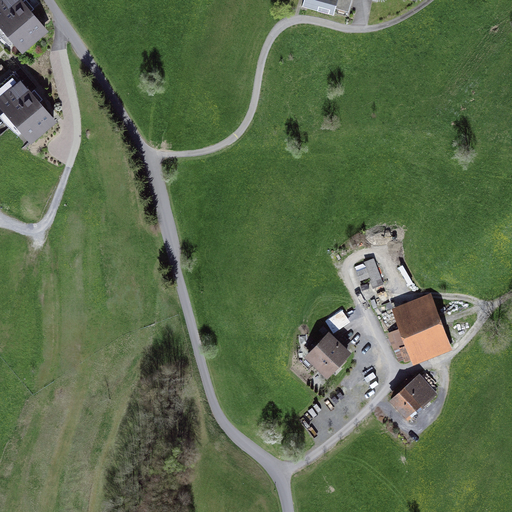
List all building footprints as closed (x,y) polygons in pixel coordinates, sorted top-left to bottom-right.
[(0,0),(0,23),(22,51),(47,32),(22,0),(0,0)] [(337,0),(304,0),(303,6),(334,15),(337,0)] [(56,122),(19,76),(0,90),(0,104),(31,143),(56,122)] [(381,283),(375,267),(368,269),(375,287),(373,287),(375,293),(381,291),(378,284),(381,283)] [(431,304),(394,316),(409,361),(446,348),(431,304)] [(348,353),(329,336),(309,357),(328,375),(348,353)] [(420,377),(393,400),(407,417),(434,393),(420,377)]
